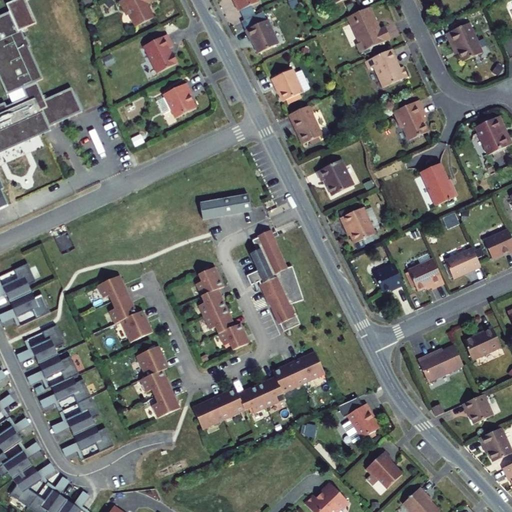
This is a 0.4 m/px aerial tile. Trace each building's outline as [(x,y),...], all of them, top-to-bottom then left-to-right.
[(113,5),(110,0),(109,0),(104,4),(107,9),(113,5)] [(153,18),(145,1),(145,0),(122,0),(119,2),(123,11),(126,10),(135,27),(153,18)] [(233,0),(239,11),(258,3),(256,0),(233,0)] [(348,14),(356,11),(352,2),(344,5),(348,14)] [(379,30),(369,8),(349,17),(351,24),(350,24),(360,44),(356,45),(360,53),(362,52),(370,49),(374,47),(379,44),(390,39),(385,27),(379,30)] [(0,209),(8,206),(0,188),(0,151),(43,132),(41,127),(47,125),(48,127),(82,112),(71,88),(45,99),(37,81),(43,79),(29,47),(30,46),(26,37),(25,37),(21,30),(18,31),(10,12),(0,15),(0,80),(7,95),(22,88),(26,98),(6,106),(5,103),(0,104),(0,209)] [(267,21),(245,31),(250,41),(252,40),(258,54),(278,45),(267,21)] [(459,28),(446,34),(453,49),(456,47),(463,62),(482,53),(468,24),(466,25),(459,28)] [(170,41),(167,35),(144,46),(157,74),(178,64),(173,54),(171,54),(169,49),(173,47),(170,41)] [(392,49),(365,62),(368,69),(373,67),(383,88),(408,77),(403,67),(396,70),(394,66),(395,65),(396,65),(396,64),(397,64),(397,63),(394,57),(395,57),(392,49)] [(293,70),(271,79),(276,89),(282,102),(286,100),(299,94),(303,93),(293,70)] [(175,119),(196,108),(190,96),(191,96),(189,90),(186,84),(165,95),(172,110),(171,111),(175,119)] [(299,94),(286,100),(288,104),(301,98),(299,94)] [(401,129),(402,129),(408,141),(428,132),(424,123),(422,120),(423,117),(425,115),(418,101),(393,112),(401,129)] [(360,115),(364,111),(358,105),(354,109),(360,115)] [(322,136),(309,106),(288,115),(302,145),(309,142),(318,137),(322,136)] [(502,134),(506,133),(499,117),(495,118),(502,134)] [(487,155),(511,144),(506,133),(502,134),(495,118),(475,127),(487,155)] [(320,142),(318,137),(309,142),(311,146),(320,142)] [(324,181),(332,196),(353,186),(341,161),(317,172),(321,182),(324,181)] [(420,173),(435,207),(457,197),(451,185),(450,186),(440,164),(420,173)] [(371,181),(363,184),(365,187),(363,188),(365,191),(374,186),(371,181)] [(248,196),(200,204),(202,220),(251,212),(248,196)] [(353,244),(375,234),(363,208),(349,214),(341,218),(340,218),(346,231),(347,230),(353,244)] [(341,218),(349,214),(347,209),(339,212),(341,218)] [(509,254),(511,253),(511,239),(508,231),(484,241),(492,260),(508,252),(509,254)] [(439,244),(439,234),(430,233),(430,243),(439,244)] [(288,269),(275,241),(274,242),(272,238),(268,240),(266,235),(254,241),(254,240),(252,241),(257,251),(250,255),(258,271),(246,276),(251,286),(259,282),(278,325),(280,324),(283,332),(300,325),(296,317),(293,318),(288,306),(291,304),(304,300),(292,267),(288,269)] [(357,250),(365,247),(362,241),(355,245),(357,250)] [(453,279),(480,267),(472,249),(445,261),(453,279)] [(433,260),(408,271),(417,291),(430,286),(432,290),(444,284),(433,260)] [(27,264),(13,270),(17,279),(11,284),(10,282),(1,286),(16,318),(25,314),(25,313),(32,311),(36,320),(50,313),(41,295),(34,298),(28,286),(35,282),(27,264)] [(394,264),(374,273),(382,293),(395,287),(396,289),(403,285),(394,264)] [(219,280),(214,268),(198,275),(201,282),(196,285),(201,297),(216,291),(224,287),(220,280),(219,280)] [(124,283),(120,276),(97,286),(103,299),(109,296),(112,303),(128,296),(122,284),(124,283)] [(370,296),(376,294),(374,288),(367,291),(370,296)] [(199,306),(204,319),(225,309),(222,302),(221,302),(216,291),(201,297),(204,304),(199,306)] [(123,321),(138,314),(134,307),(133,307),(128,296),(112,303),(115,310),(109,312),(115,325),(121,322),(123,321)] [(293,318),(296,317),(291,304),(288,306),(293,318)] [(225,309),(204,319),(210,331),(215,328),(218,335),(233,328),(227,316),(229,316),(225,309)] [(130,343),(153,333),(150,324),(148,325),(142,312),(138,314),(123,321),(126,328),(124,329),(130,343)] [(233,351),(248,344),(243,333),(244,332),(241,324),(233,328),(218,335),(224,347),(230,344),(233,351)] [(39,344),(30,348),(45,380),(54,376),(53,375),(60,373),(64,381),(50,387),(57,403),(67,399),(66,398),(73,396),(81,413),(75,417),(74,416),(65,420),(80,452),(89,448),(89,446),(96,445),(100,453),(113,447),(105,429),(98,432),(92,419),(99,416),(82,381),(75,384),(72,378),(78,375),(70,357),(60,361),(54,349),(64,344),(56,326),(42,333),(46,341),(40,346),(39,344)] [(463,342),(472,361),(501,348),(492,327),(484,330),(485,332),(463,342)] [(148,377),(163,370),(168,368),(162,355),(163,354),(159,346),(136,357),(143,371),(145,370),(148,377)] [(431,355),(418,360),(428,383),(464,367),(454,346),(432,356),(431,355)] [(310,381),(325,375),(315,353),(306,358),(306,359),(294,365),(302,382),(309,379),(310,381)] [(275,380),(282,394),(296,388),(295,386),(302,382),(294,365),(282,370),(281,369),(272,373),(275,380)] [(166,378),(163,370),(148,377),(140,380),(146,393),(152,390),(155,397),(170,390),(165,378),(166,378)] [(282,394),(275,380),(264,385),(264,384),(257,387),(266,408),(279,403),(276,397),(282,394)] [(134,386),(116,391),(122,407),(139,401),(134,386)] [(250,392),(239,397),(245,411),(251,408),(254,414),(266,408),(257,387),(249,390),(250,392)] [(158,419),(180,409),(177,401),(176,402),(170,390),(155,397),(158,404),(152,406),(158,419)] [(231,417),(245,411),(239,397),(236,390),(227,394),(227,395),(215,401),(223,419),(230,415),(231,417)] [(473,424),(493,416),(484,395),(462,404),(466,412),(468,412),(473,424)] [(193,409),(202,430),(217,424),(216,422),(223,419),(215,401),(203,406),(202,405),(193,409)] [(371,412),(366,404),(347,416),(350,421),(343,426),(353,443),(361,438),(362,439),(379,429),(369,413),(371,412)] [(436,417),(444,413),(440,405),(432,408),(436,417)] [(0,448),(3,453),(0,455),(0,475),(1,478),(8,473),(16,486),(10,495),(33,511),(46,511),(47,511),(74,511),(73,511),(76,507),(56,493),(53,497),(49,494),(44,501),(27,490),(33,485),(34,486),(42,481),(22,452),(14,458),(15,459),(8,462),(3,455),(21,442),(11,428),(3,433),(4,434),(0,435),(0,412),(1,412),(0,411),(0,448)] [(485,447),(492,463),(511,453),(511,451),(502,428),(479,439),(483,448),(485,447)] [(387,489),(402,474),(390,461),(391,459),(384,452),(367,469),(378,481),(387,489)] [(511,464),(503,469),(506,477),(508,476),(511,484),(511,464)] [(372,487),(378,481),(367,469),(365,470),(370,476),(366,480),(372,487)] [(304,504),(312,511),(337,511),(348,502),(330,483),(320,492),(321,493),(316,498),(314,495),(304,504)] [(430,498),(420,488),(402,504),(409,511),(439,511),(440,511),(429,500),(430,498)]
